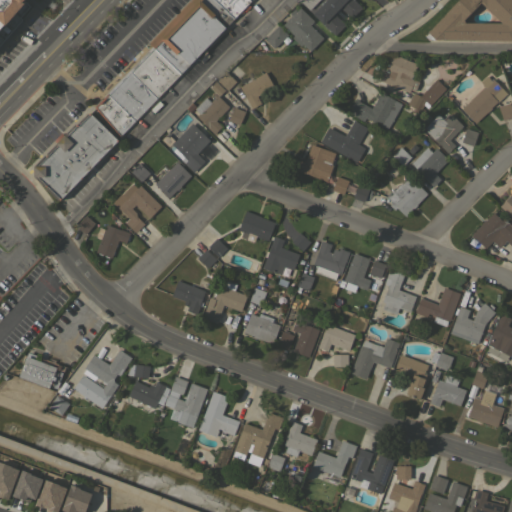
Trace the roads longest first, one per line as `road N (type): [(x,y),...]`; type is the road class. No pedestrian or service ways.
road 1 (residential): [(0,172),(76,273),(143,328),(511,465)]
road 2 (residential): [(418,0),(374,33),(110,306)]
road 3 (residential): [(241,176),(511,284)]
road 4 (residential): [(421,249),(511,155)]
